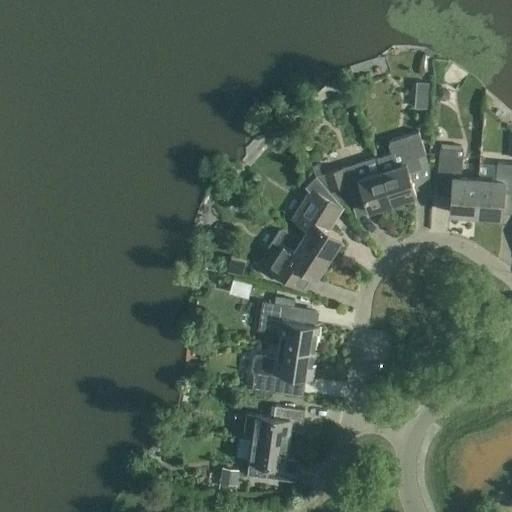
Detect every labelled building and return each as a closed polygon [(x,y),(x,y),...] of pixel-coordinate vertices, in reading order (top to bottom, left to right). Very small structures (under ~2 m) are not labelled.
[(390,141),(387,145),(394,166),(380,171),(390,202),(415,194),(408,172),(421,168),(417,156),(425,154),(418,132),(390,141)] [(477,154),(477,141),(463,142),(463,154),(477,154)] [(440,144),(440,148),(439,148),(436,186),(451,187),(449,213),(475,215),(478,178),(461,177),(463,150),(460,149),(460,145),(440,144)] [(338,199),(348,191),(360,187),(368,210),(390,202),(380,171),(375,157),(324,174),(330,191),(338,199)] [(511,159),(498,159),(498,163),(497,163),(495,179),(478,178),(475,215),(500,217),(502,191),(511,192),(511,159)] [(311,195),(307,202),(294,221),(307,229),(300,239),(327,257),(340,238),(321,225),(328,214),(341,207),(315,176),(303,186),(311,195)] [(314,277),(327,257),(300,239),(281,227),(267,247),(274,251),(266,263),(287,276),(295,265),(314,277)] [(280,332),(278,345),(313,351),(317,325),(293,321),(295,307),(262,301),(258,329),(280,332)] [(247,357),(244,379),(283,385),(285,372),(309,376),(313,351),(278,345),(275,362),(247,357)] [(273,417),(255,414),(246,414),(242,438),(252,439),(252,438),(287,443),(289,428),(301,430),(304,409),(274,405),(273,417)] [(246,474),(264,476),(294,481),(297,459),(284,458),(287,443),(252,438),(252,439),(246,474)] [(238,469),(221,467),(219,483),(236,485),(238,469)]
